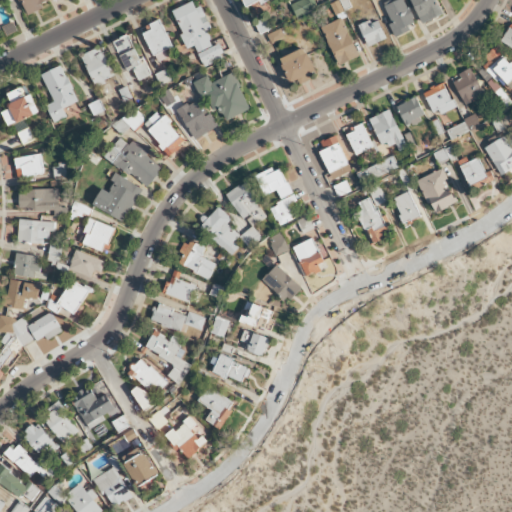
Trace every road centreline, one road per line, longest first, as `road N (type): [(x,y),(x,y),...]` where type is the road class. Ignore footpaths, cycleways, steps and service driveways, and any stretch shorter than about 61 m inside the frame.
road 1 (residential): [(0,414),(119,321),(176,199),(223,158),(441,47),(487,0)]
road 2 (residential): [(166,511),(216,481),(255,439),(303,341),(332,304),(511,208)]
road 3 (residential): [(363,288),(223,0)]
road 4 (residential): [(186,501),(94,348)]
road 5 (residential): [(0,64),(132,0)]
